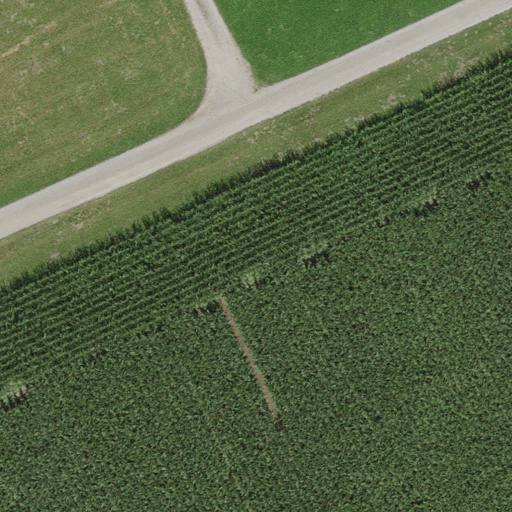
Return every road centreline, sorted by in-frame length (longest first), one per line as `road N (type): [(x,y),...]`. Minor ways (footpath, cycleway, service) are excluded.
road 1 (track): [(0,222),(501,0)]
road 2 (track): [(201,0),(244,112)]
